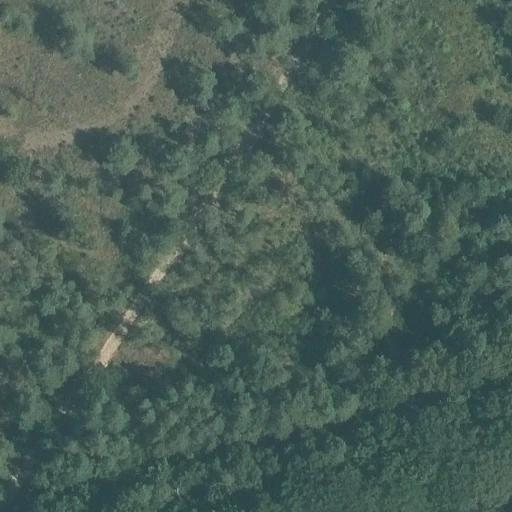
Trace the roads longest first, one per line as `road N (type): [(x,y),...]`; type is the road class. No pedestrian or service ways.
road 1 (unknown): [(0,510),(335,0)]
road 2 (track): [(12,511),(132,473),(511,391)]
